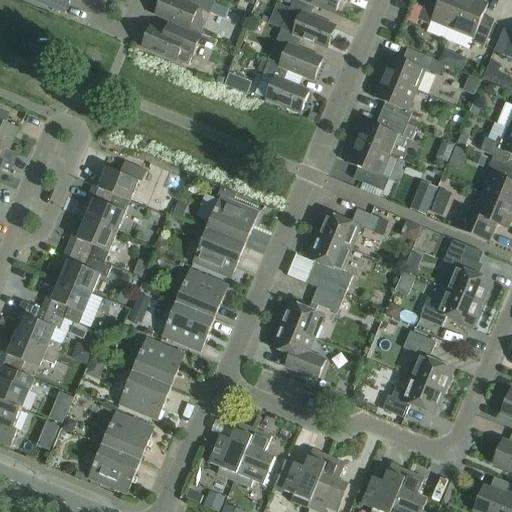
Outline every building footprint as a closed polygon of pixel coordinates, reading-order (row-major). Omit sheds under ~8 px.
[(30,0),(46,7),(65,14),(70,2),(64,0),(30,0)] [(181,26),(189,30),(198,10),(209,15),(210,14),(214,4),(214,3),(207,0),(191,0),(189,5),(177,0),(161,0),(155,15),(181,26)] [(293,34),(302,38),(327,49),(336,28),(321,22),(326,11),(300,0),(293,0),(281,30),(293,34)] [(300,0),(326,11),(335,14),(340,0),(300,0)] [(432,22),(452,30),(464,0),(426,0),(418,21),(430,26),(432,22)] [(475,0),(464,0),(452,30),(473,39),(472,43),(483,48),(495,21),(483,16),(488,5),(475,0)] [(214,4),(210,14),(225,20),(229,10),(214,4)] [(189,30),(181,26),(177,37),(151,27),(142,47),(188,67),(201,34),(189,30)] [(511,31),(506,29),(496,53),(511,59),(511,31)] [(302,38),(293,34),(281,30),(276,42),(288,46),(279,67),(288,71),(314,81),(323,60),(297,50),(302,38)] [(382,77),(416,91),(425,70),(441,77),(446,65),(407,49),(402,61),(391,56),(382,77)] [(451,67),(454,59),(452,53),(444,50),(439,62),(451,67)] [(497,74),(501,65),(490,61),(482,80),(493,84),(497,74)] [(288,71),(279,67),(268,62),(255,94),(301,114),(309,93),(283,82),(288,71)] [(229,74),(224,86),(235,90),(240,78),(229,74)] [(385,103),(380,115),(407,126),(412,114),(408,112),(416,91),(382,77),(374,99),(385,103)] [(477,116),(481,108),(473,104),(469,112),(477,116)] [(0,148),(4,150),(7,151),(16,131),(3,125),(8,114),(0,111),(0,148)] [(407,126),(380,115),(376,126),(364,121),(356,142),(390,156),(395,143),(405,147),(409,139),(413,141),(418,130),(407,126)] [(492,161),(511,169),(511,130),(509,130),(505,139),(503,138),(501,143),(489,138),(484,149),(495,154),(492,161)] [(464,148),(469,137),(461,134),(457,145),(464,148)] [(452,154),(455,145),(443,140),(439,149),(452,154)] [(381,177),(390,156),(356,142),(347,164),(358,168),(353,180),(384,192),(389,181),(381,177)] [(0,148),(0,169),(10,173),(18,155),(7,151),(4,150),(0,148)] [(475,153),(471,162),(485,167),(488,158),(475,153)] [(491,174),(483,195),(511,207),(511,169),(492,161),(487,172),(491,174)] [(107,169),(99,189),(99,190),(130,202),(130,203),(138,182),(142,184),(147,172),(124,163),(120,174),(107,169)] [(86,220),(117,233),(130,202),(99,190),(99,189),(93,187),(86,206),(91,208),(86,220)] [(221,198),(232,202),(236,194),(221,188),(217,197),(220,199),(221,198)] [(269,209),(274,197),(259,191),(254,203),(269,209)] [(508,230),(511,219),(511,207),(483,195),(474,216),(470,214),(465,226),(492,237),(496,226),(508,230)] [(207,231),(245,247),(259,213),(232,202),(221,198),(220,199),(207,231)] [(178,202),(173,215),(183,219),(188,206),(178,202)] [(431,212),(442,217),(446,208),(434,203),(431,212)] [(316,236),(351,251),(361,228),(385,238),(390,224),(357,210),(351,224),(326,213),(316,236)] [(117,233),(86,220),(81,232),(75,230),(68,249),(104,264),(117,233)] [(245,247),(207,231),(193,264),(231,280),(245,247)] [(306,284),(318,289),(344,299),(353,276),(343,272),(351,251),(316,236),(307,260),(315,263),(306,284)] [(159,242),(154,252),(165,256),(169,246),(159,242)] [(283,245),(274,267),(292,274),(301,253),(283,245)] [(466,255),(486,261),(488,251),(469,246),(466,255)] [(60,282),(92,295),(100,275),(108,279),(113,267),(104,264),(68,249),(60,267),(66,269),(60,282)] [(447,291),(482,305),(491,282),(480,277),(485,266),(448,251),(438,275),(451,280),(447,291)] [(437,270),(442,258),(431,253),(426,266),(437,270)] [(142,278),(148,263),(139,260),(133,274),(142,278)] [(176,304),(214,320),(228,287),(190,271),(176,304)] [(42,311),(64,320),(69,309),(83,315),(92,295),(60,282),(55,294),(50,292),(42,311)] [(289,302),(280,325),(315,339),(324,316),(316,313),(318,306),(337,314),(344,299),(318,289),(309,310),(289,302)] [(482,305),(447,291),(441,304),(432,300),(428,309),(425,308),(420,319),(442,328),(447,317),(472,328),(482,305)] [(427,298),(423,307),(425,308),(428,309),(432,300),(427,298)] [(8,301),(0,326),(7,328),(14,303),(8,301)] [(21,325),(16,336),(61,355),(65,346),(51,340),(55,329),(60,331),(64,320),(42,311),(22,302),(13,322),(21,325)] [(214,320),(176,304),(163,338),(200,353),(214,320)] [(390,304),(385,315),(397,320),(402,309),(390,304)] [(128,320),(141,325),(145,316),(132,310),(128,320)] [(88,330),(74,324),(69,335),(83,341),(88,330)] [(309,354),(315,339),(280,325),(270,348),(296,359),(291,370),(317,380),(325,361),(309,354)] [(416,365),(410,379),(445,393),(455,370),(429,360),(436,343),(410,332),(403,349),(410,352),(407,361),(416,365)] [(5,346),(0,358),(0,365),(20,374),(24,363),(39,369),(43,360),(56,366),(61,355),(16,336),(11,348),(5,346)] [(147,340),(133,373),(171,389),(185,356),(147,340)] [(87,365),(93,350),(77,344),(71,358),(87,365)] [(0,401),(22,411),(34,380),(20,374),(0,365),(0,401)] [(171,389),(133,373),(119,406),(157,422),(171,389)] [(436,416),(445,393),(410,379),(405,392),(395,389),(392,398),(388,396),(382,410),(404,420),(410,406),(436,416)] [(511,390),(501,415),(511,419),(511,390)] [(360,408),(365,397),(354,392),(349,403),(360,408)] [(60,393),(56,403),(69,408),(73,399),(60,393)] [(22,411),(0,401),(0,437),(12,443),(17,432),(13,430),(22,411)] [(103,447),(141,462),(154,429),(116,413),(103,447)] [(73,433),(77,423),(67,419),(63,429),(73,433)] [(59,428),(47,423),(43,432),(55,437),(59,428)] [(234,482),(255,431),(238,424),(232,441),(221,437),(210,464),(220,468),(218,475),(234,482)] [(255,431),(234,482),(251,489),(253,482),(264,487),(275,459),(265,455),(272,438),(255,431)] [(503,441),(493,465),(511,473),(511,434),(509,443),(503,441)] [(141,462),(103,447),(89,480),(127,496),(141,462)] [(308,509),(329,458),(312,451),(305,468),(295,464),(283,491),(294,496),(291,502),(308,509)] [(329,458),(308,509),(315,511),(326,511),(327,509),(333,511),(338,511),(349,486),(339,482),(346,465),(329,458)] [(391,511),(408,473),(391,466),(384,482),(374,478),(362,506),(373,510),(371,511),(391,511)] [(408,473),(391,511),(438,511),(441,506),(428,501),(417,496),(424,479),(408,473)] [(475,511),(511,511),(511,485),(494,478),(490,489),(484,487),(474,511),(475,511)] [(203,507),(215,511),(219,511),(225,499),(209,492),(203,507)]
